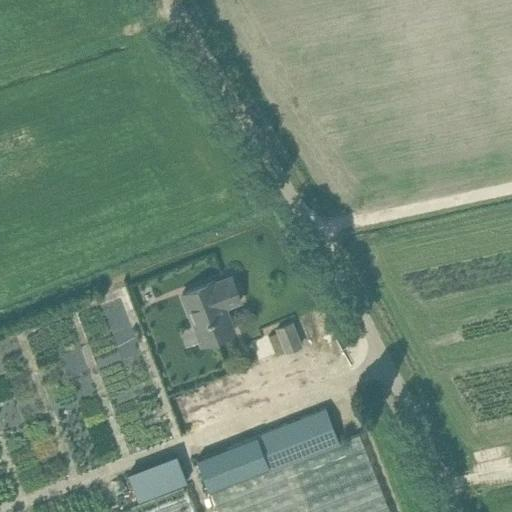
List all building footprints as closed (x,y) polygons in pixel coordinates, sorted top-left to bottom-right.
[(182,292),(182,293),(202,343),(238,329),(228,304),(241,299),(232,275),(215,282),(214,279),(182,292)] [(138,296),(131,299),(137,311),(144,308),(182,293),(176,280),(138,296)] [(277,328),(278,330),(268,334),(276,353),(285,349),(286,350),(301,344),(292,322),(277,328)] [(195,458),(210,490),(341,440),(323,405),(195,458)] [(341,440),(210,490),(218,511),(390,511),(359,433),(341,440)] [(186,481),(175,454),(129,472),(139,500),(186,481)] [(194,511),(185,487),(121,511),(194,511)]
